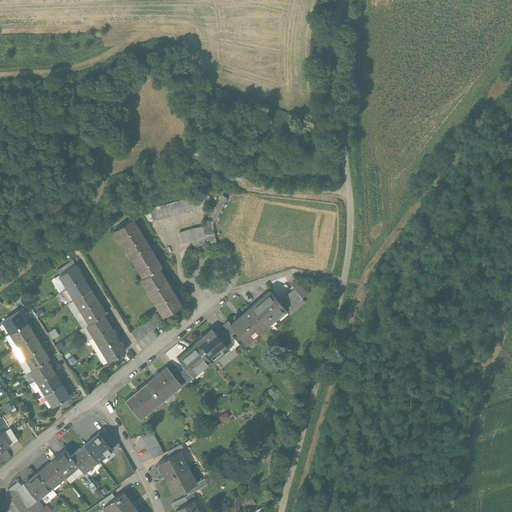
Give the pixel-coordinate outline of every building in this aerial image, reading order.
[(222,193),(211,219),(216,221),(228,196),(222,193)] [(203,194),(149,208),(152,220),(203,207),(203,194)] [(168,283),(158,267),(160,266),(152,253),(153,252),(150,248),(134,223),(135,223),(132,219),(114,230),(114,231),(116,229),(121,236),(119,238),(124,246),(126,245),(131,253),(129,254),(138,269),(140,268),(145,275),(140,278),(140,279),(142,278),(148,286),(146,288),(155,304),(158,303),(164,313),(162,315),(180,304),(170,288),(171,288),(168,283)] [(213,221),(204,220),(202,226),(202,233),(203,238),(205,244),(215,243),(213,231),(213,221)] [(202,226),(178,232),(180,244),(190,242),(203,238),(202,233),(202,226)] [(203,238),(190,242),(192,247),(205,244),(203,238)] [(75,266),(59,276),(66,288),(83,278),(75,266)] [(66,288),(62,291),(69,303),(74,300),(90,290),(83,278),(66,288)] [(294,289),(279,301),(285,308),(285,309),(287,312),(308,294),(296,280),(290,285),(294,289)] [(270,289),(249,306),(265,325),(285,309),(285,308),(279,301),(270,289)] [(90,290),(74,300),(81,311),(97,301),(90,290)] [(32,296),(28,299),(32,305),(36,303),(32,296)] [(97,301),(81,311),(89,323),(102,315),(105,313),(97,301)] [(230,322),(229,323),(235,330),(245,342),(265,325),(249,306),(230,322)] [(40,310),(36,312),(40,319),(44,316),(40,310)] [(19,312),(3,322),(10,334),(27,323),(19,312)] [(154,312),(130,332),(136,341),(160,322),(154,312)] [(110,327),(102,315),(89,323),(86,325),(93,337),(110,327)] [(235,330),(229,323),(230,322),(227,319),(222,323),(225,327),(231,334),(235,330)] [(27,323),(10,334),(17,346),(34,335),(27,323)] [(117,339),(110,327),(93,337),(101,349),(117,339)] [(225,327),(217,334),(226,345),(234,338),(231,334),(225,327)] [(212,328),(195,341),(210,360),(227,346),(217,334),(212,328)] [(48,333),(52,339),(58,336),(54,329),(48,333)] [(34,335),(17,346),(25,357),(42,347),(34,335)] [(117,339),(101,349),(108,361),(124,351),(117,339)] [(195,341),(177,356),(186,367),(190,372),(199,365),(201,367),(210,360),(195,341)] [(59,343),(54,345),(58,351),(63,348),(59,343)] [(42,347),(25,357),(32,369),(46,361),(49,359),(42,347)] [(73,356),(69,360),(74,365),(78,362),(73,356)] [(32,369),(30,371),(38,383),(54,372),(46,361),(32,369)] [(166,366),(146,382),(161,401),(181,385),(181,384),(175,376),(166,366)] [(190,372),(186,367),(179,372),(187,381),(193,376),(190,372)] [(54,372),(38,383),(45,394),(61,384),(54,372)] [(179,372),(175,376),(181,384),(181,385),(182,386),(187,382),(187,381),(179,372)] [(146,382),(125,400),(140,419),(161,401),(146,382)] [(61,384),(45,394),(53,406),(59,402),(69,396),(61,384)] [(69,396),(59,402),(63,409),(73,402),(69,396)] [(9,404),(4,406),(8,413),(12,410),(9,404)] [(1,434),(0,434),(0,451),(5,448),(17,440),(10,428),(1,434)] [(104,429),(85,445),(96,459),(104,453),(105,455),(112,450),(110,448),(115,442),(104,429)] [(151,431),(140,437),(153,460),(163,454),(151,431)] [(85,445),(71,457),(78,465),(82,471),(90,465),(92,467),(98,461),(96,459),(85,445)] [(180,445),(168,452),(171,457),(179,453),(184,451),(180,445)] [(5,448),(0,451),(0,463),(10,457),(5,448)] [(71,457),(65,450),(51,461),(63,475),(70,469),(72,471),(78,465),(71,457)] [(171,457),(157,464),(166,480),(187,469),(179,453),(171,457)] [(51,461),(37,472),(49,486),(57,480),(58,482),(64,477),(63,475),(51,461)] [(187,469),(166,480),(174,496),(184,491),(196,485),(196,484),(193,485),(185,471),(188,470),(187,469)] [(37,472),(23,483),(37,500),(38,499),(40,497),(42,499),(47,495),(45,493),(51,488),(49,486),(37,472)] [(196,485),(184,491),(187,496),(202,488),(199,482),(196,484),(196,485)] [(37,500),(23,483),(14,491),(27,508),(29,511),(35,511),(41,508),(42,508),(43,507),(38,499),(37,500)] [(105,505),(103,507),(103,508),(104,507),(107,511),(137,511),(123,493),(124,492),(115,498),(105,505)] [(111,494),(102,501),(105,505),(115,498),(111,494)] [(183,498),(172,504),(175,510),(186,504),(183,498)] [(186,504),(175,510),(175,511),(194,511),(193,511),(196,509),(192,502),(186,504)]
